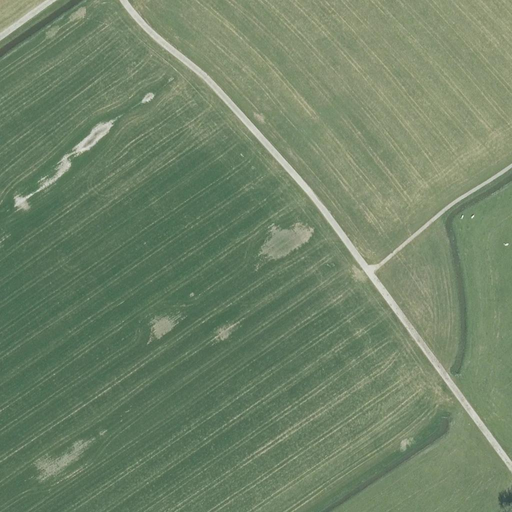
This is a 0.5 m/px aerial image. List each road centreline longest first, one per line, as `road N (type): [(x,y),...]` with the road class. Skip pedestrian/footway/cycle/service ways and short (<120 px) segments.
road 1 (unclassified): [(119,0),(244,119),(372,276)]
road 2 (unclassified): [(511,468),(372,276)]
road 3 (unclassified): [(372,276),(511,170)]
